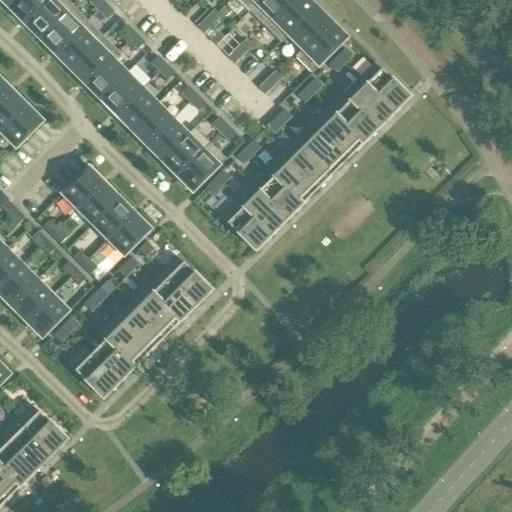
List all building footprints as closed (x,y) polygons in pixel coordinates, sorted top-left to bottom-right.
[(0,0),(0,1),(7,9),(16,0),(0,0)] [(16,0),(7,9),(23,24),(46,0),(16,0)] [(38,40),(71,6),(65,0),(46,0),(23,24),(38,40)] [(91,0),(89,3),(97,12),(104,4),(99,0),(91,0)] [(236,0),(249,13),(261,0),(236,0)] [(261,0),(249,13),(264,28),(292,0),(261,0)] [(306,0),(292,0),(264,28),(280,44),(287,37),(286,37),(315,8),(306,0)] [(104,4),(97,12),(106,20),(113,13),(104,4)] [(87,22),(71,6),(38,40),(53,55),(87,22)] [(287,37),(301,51),(330,23),(315,8),(286,37),(287,37)] [(213,11),(205,19),(212,26),(220,18),(213,11)] [(212,26),(205,19),(196,28),(203,35),(212,26)] [(69,70),(102,37),(87,22),(53,55),(69,70)] [(301,51),(294,58),(311,74),(332,53),(346,39),(330,23),(301,51)] [(128,42),(135,35),(126,27),(119,34),(128,42)] [(143,43),(135,35),(128,42),(136,50),(143,43)] [(69,70),(84,86),(111,59),(111,60),(118,53),(102,37),(69,70)] [(244,41),(235,50),(242,57),(251,48),(244,41)] [(336,58),(343,65),(351,56),(344,49),(336,58)] [(242,57),(235,50),(227,58),(234,65),(242,57)] [(158,73),(165,66),(157,57),(150,64),(158,73)] [(343,65),(336,58),(327,66),(334,73),(343,65)] [(111,59),(84,86),(99,101),(126,74),(111,60),(111,59)] [(373,63),(358,79),(393,114),(408,98),(373,63)] [(174,74),(165,66),(158,73),(167,81),(174,74)] [(274,72),(266,80),(273,87),(281,79),(274,72)] [(126,74),(99,101),(114,116),(141,90),(126,74)] [(358,79),(342,94),(377,130),(393,114),(358,79)] [(273,87),(266,80),(258,89),(265,96),(273,87)] [(305,89),(312,96),(321,87),(314,80),(305,89)] [(0,102),(10,92),(0,81),(0,102)] [(189,103),(196,96),(187,88),(180,95),(189,103)] [(304,104),(312,96),(305,89),(297,97),(304,104)] [(114,116),(130,132),(157,105),(141,90),(114,116)] [(0,102),(0,132),(26,107),(10,92),(0,102)] [(377,130),(342,94),(327,110),(362,145),(377,130)] [(204,105),(196,96),(189,103),(197,112),(204,105)] [(130,132),(145,147),(172,120),(157,105),(130,132)] [(26,107),(0,132),(0,134),(15,150),(42,123),(26,107)] [(275,119),(282,126),(290,118),(283,110),(281,112),(275,119)] [(346,160),(362,145),(327,110),(311,126),(317,133),(318,132),(346,160)] [(211,125),(219,134),(226,127),(218,118),(211,125)] [(273,134),(282,126),(275,119),(266,127),(273,134)] [(172,120),(145,147),(160,162),(187,136),(172,120)] [(226,127),(219,134),(228,142),(235,135),(226,127)] [(317,133),(304,146),(303,147),(331,175),(346,160),(318,132),(317,133)] [(202,151),(202,150),(187,136),(160,162),(176,178),(202,151)] [(303,147),(304,146),(297,140),(281,156),(316,191),(331,175),(303,147)] [(247,147),(244,150),(251,157),(260,148),(253,141),(247,147)] [(208,143),(202,150),(202,151),(176,178),(192,194),(225,160),(208,143)] [(251,157),(244,150),(236,158),(243,165),(251,157)] [(281,156),(265,171),(301,206),(316,191),(281,156)] [(60,195),(76,211),(103,184),(87,168),(60,195)] [(250,187),(256,194),(257,193),(285,222),(301,206),(265,171),(250,187)] [(214,180),(220,187),(229,179),(222,172),(214,180)] [(212,195),(220,187),(214,180),(205,188),(212,195)] [(91,226),(118,200),(103,184),(76,211),(91,226)] [(257,193),(256,194),(242,207),(242,208),(270,236),(285,222),(257,193)] [(134,215),(118,200),(91,226),(107,242),(134,215)] [(242,208),(242,207),(236,201),(219,218),(254,253),(270,236),(242,208)] [(0,209),(9,217),(16,210),(7,202),(0,209)] [(16,210),(9,217),(17,226),(24,219),(16,210)] [(149,231),(134,215),(107,242),(123,258),(149,231)] [(42,228),(50,237),(58,230),(49,221),(42,228)] [(58,230),(50,237),(59,245),(66,238),(58,230)] [(31,239),(39,248),(46,241),(38,232),(31,239)] [(46,241),(39,248),(48,256),(55,249),(46,241)] [(153,250),(146,243),(138,251),(145,258),(153,250)] [(0,287),(21,266),(6,251),(0,256),(0,287)] [(73,259),(81,267),(88,260),(80,252),(73,259)] [(159,272),(194,308),(210,292),(175,257),(159,272)] [(131,258),(122,266),(129,273),(138,265),(131,258)] [(88,260),(81,267),(89,276),(96,269),(88,260)] [(61,270),(70,278),(77,271),(68,263),(61,270)] [(0,287),(0,298),(10,308),(36,281),(21,266),(0,287)] [(129,273),(122,266),(114,275),(121,282),(129,273)] [(77,271),(70,278),(78,287),(85,280),(77,271)] [(159,272),(144,288),(179,323),(194,308),(159,272)] [(36,281),(10,308),(25,323),(52,297),(36,281)] [(179,323),(144,288),(128,303),(163,339),(179,323)] [(100,289),(92,297),(99,304),(107,296),(100,289)] [(52,297),(25,323),(41,339),(68,313),(52,297)] [(99,304),(92,297),(83,305),(90,312),(99,304)] [(163,339),(128,303),(113,319),(148,354),(163,339)] [(70,319),(61,328),(68,335),(77,326),(70,319)] [(148,354),(113,319),(97,334),(104,341),(132,370),(148,354)] [(68,335),(61,328),(53,336),(60,343),(68,335)] [(104,341),(90,355),(118,384),(132,370),(104,341)] [(90,355),(83,348),(67,365),(102,400),(118,384),(90,355)] [(0,367),(0,384),(9,376),(0,367)] [(0,393),(0,407),(9,399),(2,392),(0,393)] [(31,406),(15,422),(50,457),(66,441),(31,406)] [(50,457),(15,422),(0,436),(0,438),(5,444),(6,444),(34,472),(50,457)] [(5,444),(0,449),(0,467),(19,487),(34,472),(6,444),(5,444)] [(0,498),(4,502),(19,487),(0,467),(0,498)]
